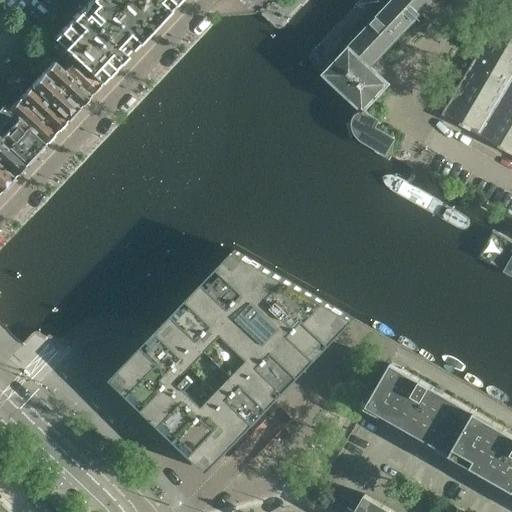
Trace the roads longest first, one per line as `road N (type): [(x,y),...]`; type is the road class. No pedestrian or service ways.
road 1 (residential): [(206,0),(0,215)]
road 2 (tertiary): [(154,511),(6,397)]
road 3 (tertiary): [(6,397),(114,511)]
